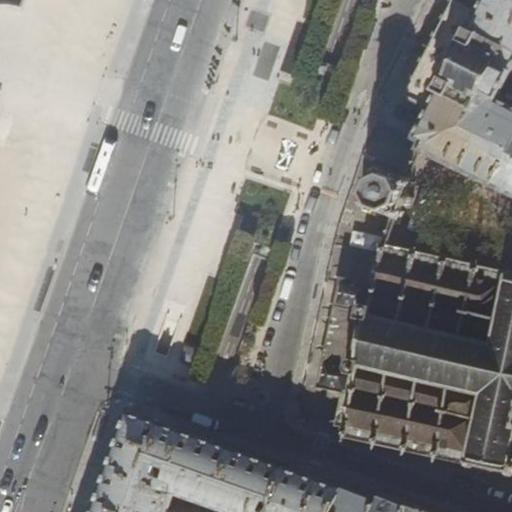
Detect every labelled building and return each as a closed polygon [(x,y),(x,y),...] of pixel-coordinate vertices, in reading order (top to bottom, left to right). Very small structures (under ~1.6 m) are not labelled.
[(416,153),(418,154),(421,155),(424,151),(493,185),(511,147),(511,0),(483,0),(478,12),(458,1),(458,0),(452,0),(452,1),(454,3),(448,15),(446,14),(443,19),(446,20),(439,33),(437,32),(435,36),(437,38),(430,50),(426,58),(424,57),(421,62),(424,63),(418,76),(415,75),(412,79),(415,80),(409,93),(406,92),(404,97),(409,99),(410,97),(429,107),(416,134),(415,133),(413,137),(417,139),(417,138),(421,142),(420,143),(419,144),(417,147),(418,149),(416,153)] [(511,147),(493,185),(511,194),(511,147)] [(408,193),(410,188),(412,188),(414,182),(412,181),(414,171),(411,171),(409,170),(407,175),(405,177),(393,173),(382,170),(383,167),(377,165),(376,168),(372,167),(370,173),(373,174),(372,175),(371,177),(372,178),(373,181),(371,186),(369,192),(366,194),(365,193),(365,196),(365,197),(362,196),(360,202),(363,204),(362,207),(368,209),(369,207),(392,215),(392,217),(390,224),(391,224),(395,226),(398,216),(401,217),(404,211),(401,210),(404,202),(405,203),(407,203),(408,202),(410,201),(411,199),(411,198),(411,197),(410,194),(410,193),(408,193)] [(511,267),(509,267),(504,272),(388,245),(389,240),(386,239),(385,239),(383,244),(380,252),(372,251),(371,256),(373,257),(367,282),(342,277),(331,328),(318,387),(345,393),(339,417),(338,417),(337,423),(345,424),(343,433),(418,452),(467,460),(466,465),(472,466),(474,466),(476,466),(477,465),(478,464),(480,464),(481,464),(502,468),(503,469),(504,471),(504,472),(506,473),(507,474),(511,475),(511,267)] [(199,350),(187,345),(182,358),(188,361),(194,363),(199,350)] [(273,511),(289,467),(225,445),(185,431),(129,411),(95,510),(94,511),(273,511)] [(311,475),(289,467),(273,511),(334,511),(344,486),(311,475)] [(360,492),(344,486),(334,511),(375,511),(381,500),(360,492)] [(383,493),(381,500),(375,511),(408,511),(411,505),(397,500),(383,493)]
